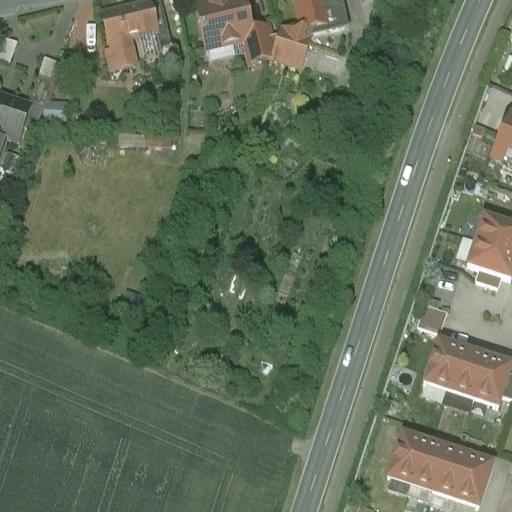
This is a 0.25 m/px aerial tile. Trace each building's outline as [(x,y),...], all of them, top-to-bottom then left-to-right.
[(313,0),(308,0),(293,4),(300,30),(301,36),(324,30),(326,30),(320,6),(315,8),(313,0)] [(339,0),(313,0),(315,8),(320,6),(326,30),(324,30),(325,36),(347,30),(339,0)] [(224,3),(209,6),(210,9),(195,13),(200,35),(199,35),(200,40),(201,39),(205,55),(243,45),(250,43),(249,36),(240,2),(225,6),(224,3)] [(147,7),(101,18),(108,49),(111,48),(126,44),(154,37),(147,7)] [(300,30),(278,36),(277,39),(269,63),(295,72),(303,46),(301,36),(300,30)] [(266,31),(249,36),(250,43),(243,45),(249,68),(269,63),(277,39),(269,41),(266,31)] [(166,34),(154,37),(159,57),(171,54),(166,34)] [(0,38),(0,63),(8,66),(16,44),(0,38)] [(126,44),(111,48),(112,53),(106,55),(109,67),(107,67),(109,74),(132,69),(126,44)] [(77,64),(61,59),(51,85),(67,91),(77,64)] [(44,60),(38,76),(49,80),(55,64),(44,60)] [(50,85),(36,81),(28,105),(42,110),(50,85)] [(28,112),(0,102),(0,141),(4,143),(17,147),(28,112)] [(511,127),(506,125),(485,175),(511,186),(511,127)] [(511,281),(511,231),(480,222),(464,273),(511,287),(511,281)] [(143,319),(149,297),(124,291),(119,313),(143,319)] [(446,319),(424,311),(416,334),(439,341),(446,319)] [(511,371),(436,346),(422,390),(497,414),(501,403),(508,380),(511,371)] [(511,381),(508,380),(501,403),(511,406),(511,381)] [(478,511),(492,470),(401,441),(387,487),(464,511),(478,511)]
